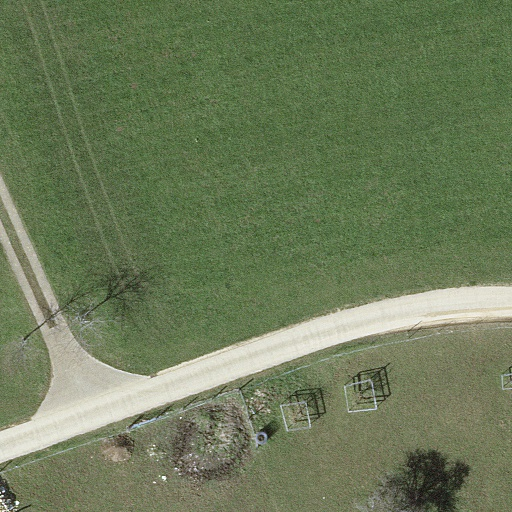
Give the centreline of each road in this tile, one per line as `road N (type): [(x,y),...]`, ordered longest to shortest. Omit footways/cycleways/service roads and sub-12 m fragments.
road 1 (residential): [(0,449),(360,323),(511,310)]
road 2 (track): [(0,210),(91,414)]
